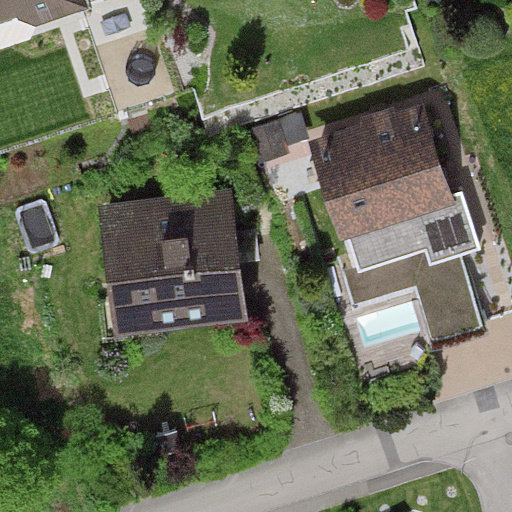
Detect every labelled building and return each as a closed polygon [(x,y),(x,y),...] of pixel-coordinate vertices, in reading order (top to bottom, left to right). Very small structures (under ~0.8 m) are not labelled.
[(0,0),(0,22),(16,18),(36,25),(89,7),(86,0),(0,0)] [(452,194),(423,103),(308,141),(340,240),(347,238),(455,203),(452,194)] [(232,188),(97,204),(113,338),(248,321),(232,188)] [(462,191),(452,194),(455,203),(347,238),(358,273),(424,252),(429,266),(481,249),(462,191)] [(432,342),(483,327),(462,258),(412,273),(432,342)]
